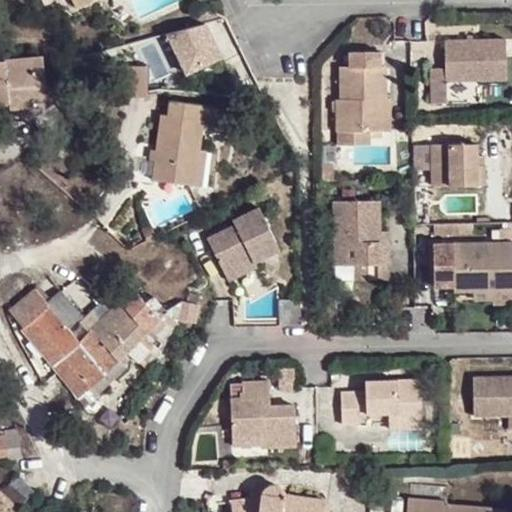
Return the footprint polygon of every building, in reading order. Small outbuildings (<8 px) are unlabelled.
[(203,22),(167,40),(188,79),(223,61),(203,22)] [(450,77),(470,77),(510,75),(509,38),(448,39),(449,62),(432,64),(434,99),(451,99),(450,77)] [(335,99),(336,119),(366,75),(372,49),(349,50),(350,65),(341,66),(341,99),(335,99)] [(366,75),(336,119),(336,129),(380,129),(380,100),(387,100),(385,66),(381,66),(380,50),(372,49),(366,75)] [(0,59),(0,101),(45,97),(41,54),(0,59)] [(135,59),(116,68),(127,91),(146,82),(135,59)] [(471,98),(470,77),(450,77),(451,99),(471,98)] [(150,178),(172,181),(175,178),(177,98),(168,97),(165,113),(158,113),(154,149),(153,161),(150,178)] [(175,178),(172,181),(191,183),(195,149),(200,119),(214,121),(216,103),(177,98),(175,178)] [(391,99),(387,100),(380,100),(380,129),(392,128),(391,99)] [(325,164),(335,164),(335,141),(324,142),(325,164)] [(487,184),(487,165),(478,165),(478,155),(478,142),(433,142),(434,185),(487,184)] [(195,149),(191,183),(199,184),(203,150),(195,149)] [(478,165),(487,165),(486,154),(478,155),(478,165)] [(325,179),(339,180),(339,163),(335,164),(325,164),(325,179)] [(384,263),(384,231),(383,202),(339,202),(340,266),(359,265),(360,282),(392,281),(391,263),(384,263)] [(260,229),(261,227),(255,213),(226,226),(228,231),(202,243),(216,272),(245,259),(246,262),(260,229)] [(274,253),(261,227),(260,229),(246,262),(248,265),(274,253)] [(394,231),(384,231),(384,263),(391,263),(394,263),(394,231)] [(455,290),(498,288),(511,287),(511,242),(435,243),(436,281),(455,281),(455,290)] [(222,283),(241,274),(246,262),(245,259),(216,272),(222,283)] [(246,262),(241,274),(251,270),(248,265),(246,262)] [(340,283),(360,282),(359,265),(340,266),(340,283)] [(110,309),(123,296),(112,284),(99,297),(110,309)] [(78,396),(90,385),(117,358),(124,365),(129,359),(124,353),(127,349),(137,360),(147,350),(137,339),(159,316),(133,287),(123,296),(110,309),(79,339),(65,323),(78,312),(59,289),(47,300),(35,287),(10,309),(48,352),(44,355),(78,396)] [(498,297),(498,288),(455,290),(456,299),(498,297)] [(182,301),(178,317),(194,321),(197,305),(182,301)] [(117,358),(90,385),(96,392),(124,365),(117,358)] [(423,413),(422,375),(368,375),(367,384),(341,386),(342,419),(356,418),(356,409),(390,407),(398,407),(399,414),(423,413)] [(511,418),(511,379),(474,380),(475,419),(511,418)] [(259,452),(295,450),(292,409),(268,409),(259,410),(259,400),(268,400),(267,384),(240,385),(240,396),(236,396),(236,403),(228,403),(231,441),(258,440),(259,452)] [(268,409),(268,400),(259,400),(259,410),(268,409)] [(423,424),(423,413),(399,414),(398,407),(390,407),(390,425),(423,424)] [(0,454),(7,453),(8,457),(22,455),(18,429),(5,430),(5,434),(0,434),(0,454)] [(231,453),(259,452),(258,440),(231,441),(231,453)] [(2,492),(17,504),(31,492),(13,478),(2,492)] [(323,511),(325,500),(286,494),(286,492),(285,487),(281,485),(276,484),(270,484),(267,488),(263,498),(232,503),(232,511),(323,511)] [(0,510),(2,511),(8,511),(13,508),(17,504),(2,492),(0,489),(0,510)] [(428,501),(450,505),(451,496),(428,494),(428,501)] [(449,508),(450,505),(428,501),(410,500),(409,511),(495,511),(449,508)]
